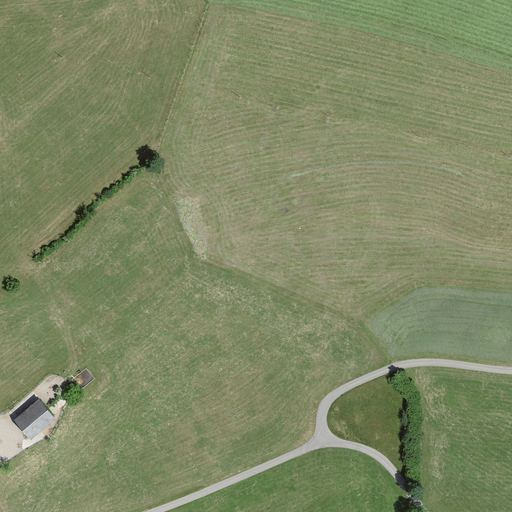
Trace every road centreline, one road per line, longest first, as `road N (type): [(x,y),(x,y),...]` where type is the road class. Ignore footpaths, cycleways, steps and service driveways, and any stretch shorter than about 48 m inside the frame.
road 1 (unclassified): [(511,371),(441,362),(383,371),(329,399),(323,442)]
road 2 (unclassified): [(323,442),(153,511)]
road 3 (unclassified): [(422,511),(374,452),(323,442)]
